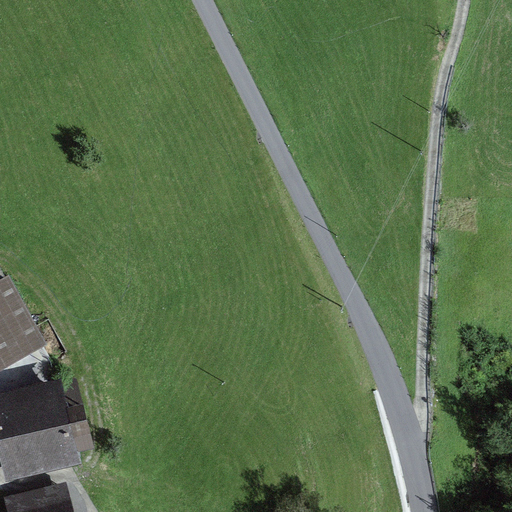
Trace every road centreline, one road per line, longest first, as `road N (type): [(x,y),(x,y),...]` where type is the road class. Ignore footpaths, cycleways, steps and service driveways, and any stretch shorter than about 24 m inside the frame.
road 1 (tertiary): [(201,0),(390,379),(422,511)]
road 2 (track): [(463,0),(435,125),(412,458)]
